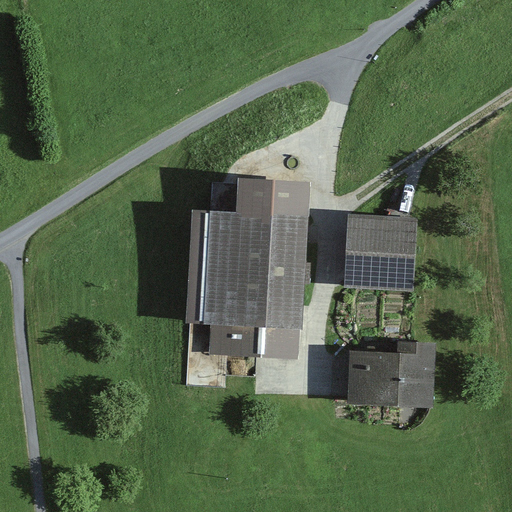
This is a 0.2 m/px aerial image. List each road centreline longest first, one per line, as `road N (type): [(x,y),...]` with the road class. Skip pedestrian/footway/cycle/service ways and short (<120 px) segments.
road 1 (unclassified): [(0,248),(231,103),(352,52),(432,0)]
road 2 (track): [(511,93),(350,201),(331,222),(314,380)]
road 3 (track): [(331,222),(329,174),(352,52)]
road 4 (track): [(238,198),(257,169),(337,120)]
